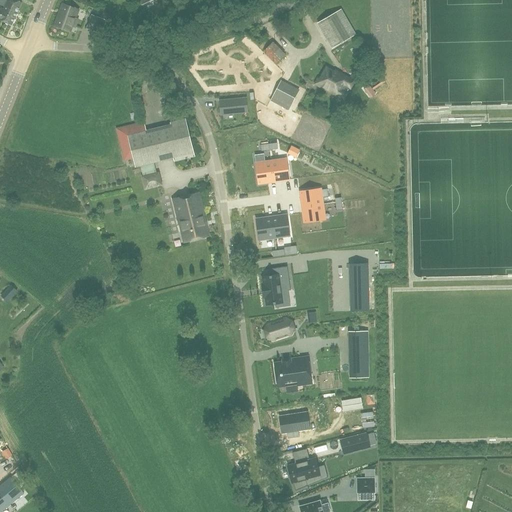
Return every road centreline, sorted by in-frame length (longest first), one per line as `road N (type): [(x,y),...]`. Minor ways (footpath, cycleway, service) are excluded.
road 1 (unclassified): [(271,511),(215,154),(199,112),(149,54)]
road 2 (residential): [(149,54),(296,0)]
road 3 (residential): [(29,45),(149,54)]
